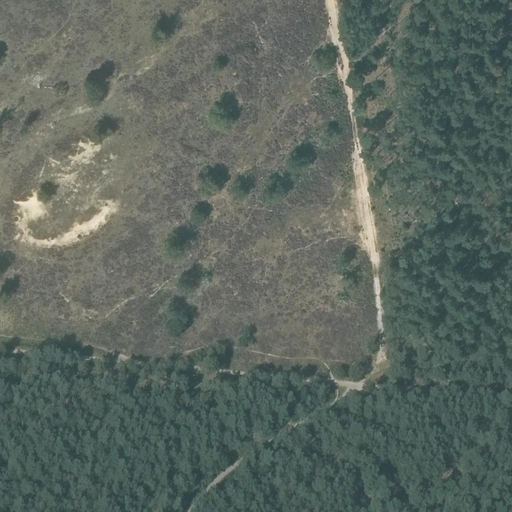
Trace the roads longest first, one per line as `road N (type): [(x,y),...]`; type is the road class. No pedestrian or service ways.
road 1 (track): [(379,386),(383,338),(332,0)]
road 2 (track): [(360,385),(0,348)]
road 3 (track): [(189,511),(225,471),(360,385)]
road 4 (track): [(511,401),(379,386)]
